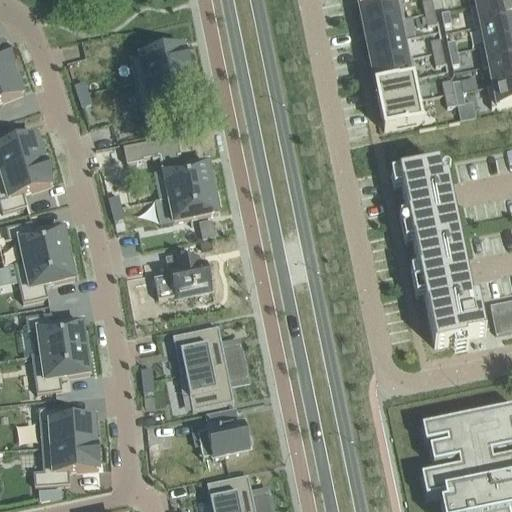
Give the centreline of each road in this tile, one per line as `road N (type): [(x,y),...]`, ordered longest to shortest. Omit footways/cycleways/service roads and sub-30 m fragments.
road 1 (secondary): [(227,0),(332,511)]
road 2 (secondary): [(361,511),(257,0)]
road 3 (residential): [(127,497),(117,362),(76,171),(27,32),(0,9)]
road 4 (residential): [(511,362),(401,384),(384,372),(308,0)]
